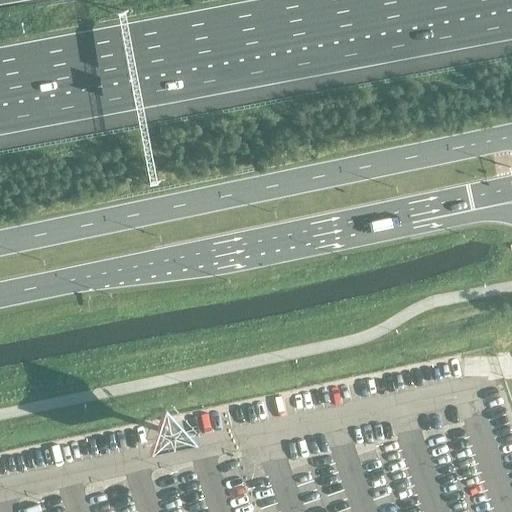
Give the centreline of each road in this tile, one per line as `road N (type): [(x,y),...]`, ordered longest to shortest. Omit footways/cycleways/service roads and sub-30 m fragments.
road 1 (tertiary): [(511,134),(0,242)]
road 2 (tertiary): [(0,294),(511,187)]
road 3 (motorway): [(0,75),(405,0)]
